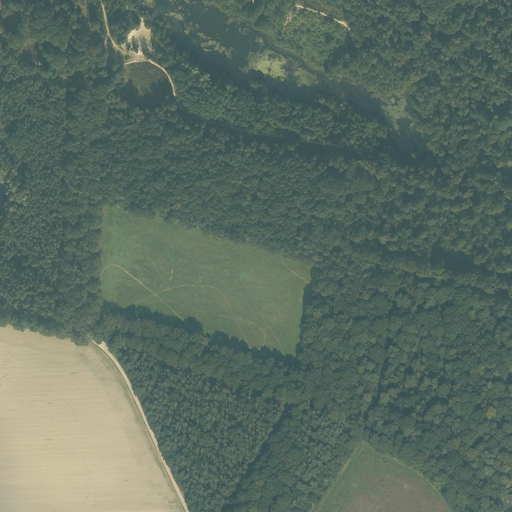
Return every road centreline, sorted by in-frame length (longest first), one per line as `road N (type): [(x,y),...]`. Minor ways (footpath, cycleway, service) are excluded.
road 1 (track): [(296,409),(307,397),(355,167),(511,205)]
road 2 (track): [(93,107),(81,327)]
road 3 (track): [(296,409),(101,344)]
road 4 (track): [(101,344),(143,412),(187,511)]
road 5 (track): [(232,511),(296,409)]
